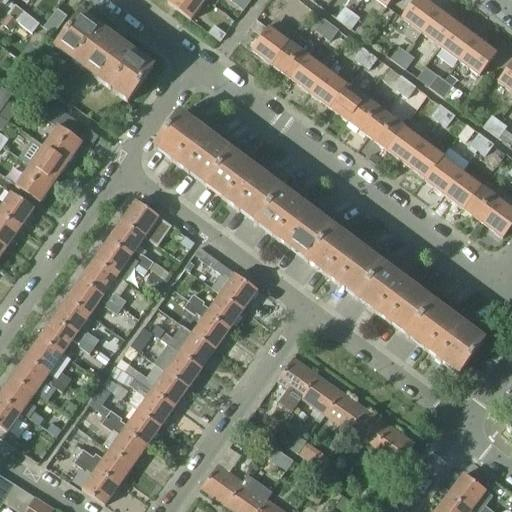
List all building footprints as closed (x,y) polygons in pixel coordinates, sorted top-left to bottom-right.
[(0,0),(0,9),(19,24),(18,25),(32,36),(39,26),(9,2),(10,0),(0,0)] [(195,24),(209,4),(203,0),(175,0),(171,7),(195,24)] [(243,12),(249,4),(243,0),(233,0),(232,3),(243,12)] [(393,0),(374,0),(387,9),(393,0)] [(416,0),(401,20),(410,26),(403,37),(414,45),(421,35),(439,11),(423,0),(416,0)] [(343,26),(352,14),(345,8),(336,20),(343,26)] [(0,9),(0,23),(12,33),(18,25),(19,24),(0,9)] [(54,36),(67,17),(57,10),(43,29),(54,36)] [(439,11),(421,35),(440,49),(458,25),(439,11)] [(154,68),(110,35),(81,14),(55,50),(128,103),(154,68)] [(360,19),(352,14),(343,26),(351,31),(360,19)] [(321,38),(330,26),(322,20),(313,32),(321,38)] [(251,51),(271,66),(288,43),(269,28),(267,30),(256,21),(250,29),(262,37),(251,51)] [(477,40),(458,25),(440,49),(460,63),(477,40)] [(330,26),(321,38),(329,44),(338,32),(330,26)] [(214,27),(209,34),(208,35),(220,43),(225,35),(214,27)] [(271,66),(290,80),(307,57),(313,48),(294,34),(288,43),(271,66)] [(477,40),(460,63),(479,78),(497,54),(477,40)] [(397,66),(407,54),(399,48),(390,60),(397,66)] [(354,61),(361,66),(370,55),(362,49),(354,61)] [(414,60),(407,54),(397,66),(405,72),(414,60)] [(369,72),(377,61),(377,60),(370,55),(361,66),(369,72)] [(290,80),(309,94),(327,71),(307,57),(290,80)] [(511,94),(511,65),(498,84),(511,94)] [(329,109),(346,85),(327,71),(309,94),(329,109)] [(392,90),(399,95),(408,83),(401,77),(392,90)] [(436,94),(445,83),(437,77),(428,89),(436,94)] [(408,83),(399,95),(407,100),(416,89),(408,83)] [(452,88),(445,83),(436,94),(443,100),(452,88)] [(329,109),(348,123),(365,100),(346,85),(329,109)] [(0,113),(13,95),(0,88),(0,113)] [(367,137),(384,114),(365,100),(348,123),(367,137)] [(431,118),(438,124),(447,112),(440,106),(431,118)] [(58,128),(45,147),(69,164),(82,145),(74,139),(83,127),(54,107),(45,119),(58,128)] [(447,112),(438,124),(446,129),(455,117),(447,112)] [(367,137),(386,152),(404,128),(384,114),(367,137)] [(201,130),(180,115),(154,150),(205,188),(231,153),(211,138),(205,128),(201,130)] [(490,135),(499,123),(492,117),(483,129),(490,135)] [(506,128),(499,123),(490,135),(498,140),(506,128)] [(466,127),(458,139),(466,145),(474,133),(466,127)] [(406,166),(423,143),(404,128),(386,152),(406,166)] [(0,146),(3,148),(11,136),(2,130),(0,133),(0,146)] [(469,147),(477,152),(486,140),(478,135),(469,147)] [(485,158),(493,147),(494,146),(486,140),(477,152),(485,158)] [(406,166),(425,180),(443,160),(444,158),(423,143),(406,166)] [(55,184),(69,164),(45,147),(31,167),(55,184)] [(231,153),(205,188),(255,226),(282,190),(261,175),(256,166),(251,168),(231,153)] [(443,160),(425,180),(424,182),(445,197),(462,174),(443,160)] [(55,184),(31,167),(17,187),(41,204),(55,184)] [(471,181),(462,174),(445,197),(464,212),(481,189),(481,188),(488,178),(479,171),(471,181)] [(481,189),(464,212),(483,226),(500,203),(481,189)] [(282,190),(255,226),(306,263),(332,228),(312,213),(306,203),(302,206),(282,190)] [(11,195),(0,211),(0,213),(21,229),(34,210),(11,195)] [(136,203),(123,223),(145,238),(145,239),(158,249),(160,246),(158,244),(170,226),(136,203)] [(511,227),(511,211),(500,203),(483,226),(503,240),(511,227)] [(0,243),(7,249),(21,229),(0,213),(0,243)] [(123,223),(109,242),(131,258),(138,262),(149,270),(153,264),(142,256),(141,257),(135,253),(145,239),(145,238),(123,223)] [(362,251),(356,241),(352,243),(332,228),(306,263),(357,301),(383,266),(362,251)] [(109,242),(95,262),(118,278),(125,283),(133,270),(132,270),(138,262),(131,258),(109,242)] [(205,254),(200,261),(211,270),(220,277),(223,279),(229,271),(217,262),(205,254)] [(95,262),(82,282),(104,297),(118,278),(95,262)] [(138,262),(132,270),(133,270),(144,278),(149,270),(138,262)] [(190,264),(185,270),(190,273),(194,267),(190,264)] [(413,288),(407,279),(403,281),(383,266),(357,301),(407,339),(433,304),(413,288)] [(220,277),(212,289),(221,296),(244,311),(253,299),(257,293),(258,292),(235,276),(229,271),(223,279),(220,277)] [(82,282),(68,301),(90,317),(100,303),(106,307),(105,309),(117,317),(122,310),(110,301),(104,297),(82,282)] [(177,295),(188,303),(189,302),(200,311),(205,304),(182,288),(177,295)] [(114,295),(110,301),(122,310),(126,303),(116,296),(114,295)] [(221,296),(208,315),(230,331),(244,311),(221,296)] [(68,301),(54,321),(94,349),(99,342),(87,334),(86,336),(80,332),(90,317),(68,301)] [(189,302),(188,303),(183,310),(195,318),(200,311),(189,302)] [(433,304),(407,339),(458,377),(484,342),(463,326),(458,316),(454,319),(433,304)] [(208,315),(194,335),(216,351),(230,331),(208,315)] [(54,321),(40,341),(63,356),(71,362),(80,349),(91,356),(95,350),(94,349),(54,321)] [(157,327),(151,335),(153,337),(159,341),(165,333),(157,327)] [(177,343),(173,350),(180,355),(202,371),(210,360),(216,351),(194,335),(182,327),(173,340),(177,343)] [(143,330),(137,338),(147,345),(153,337),(151,335),(143,330)] [(166,335),(161,342),(168,347),(173,350),(177,343),(173,340),(166,335)] [(28,359),(27,360),(67,388),(72,382),(62,375),(71,362),(63,356),(40,341),(28,359)] [(168,347),(154,366),(157,368),(166,374),(189,390),(202,371),(180,355),(173,350),(168,347)] [(27,360),(13,380),(35,396),(46,381),(52,385),(50,387),(62,395),(67,388),(27,360)] [(301,400),(316,379),(309,375),(308,376),(305,374),(307,371),(292,361),(276,383),(301,400)] [(125,365),(120,371),(175,409),(189,390),(166,374),(157,368),(157,369),(155,372),(154,372),(149,378),(150,379),(148,381),(128,368),(125,365)] [(120,371),(115,378),(129,388),(139,395),(147,401),(138,413),(161,429),(175,409),(120,371)] [(325,418),(340,396),(333,392),(332,393),(329,391),(331,387),(317,377),(316,379),(301,400),(325,418)] [(13,380),(0,397),(0,400),(21,415),(39,427),(44,421),(33,413),(36,409),(29,405),(35,396),(13,380)] [(349,435),(364,413),(357,409),(356,410),(353,408),(356,405),(341,394),(340,396),(325,418),(349,435)] [(0,440),(2,442),(21,415),(0,400),(0,440)] [(75,410),(67,405),(61,413),(69,419),(75,410)] [(98,407),(95,411),(106,419),(111,413),(102,407),(98,407)] [(373,452),(388,431),(382,426),(380,427),(377,425),(380,422),(365,412),(364,413),(349,435),(373,452)] [(106,419),(106,420),(117,428),(120,423),(122,421),(111,413),(106,419)] [(120,423),(117,428),(124,433),(147,448),(161,429),(138,413),(128,428),(120,423)] [(106,420),(101,426),(113,434),(117,428),(106,420)] [(500,437),(511,446),(511,425),(511,424),(500,437)] [(51,426),(46,433),(56,439),(61,433),(51,426)] [(264,434),(273,440),(279,432),(270,426),(264,434)] [(390,429),(388,431),(373,452),(398,469),(399,469),(415,447),(414,446),(412,448),(406,443),(404,444),(401,442),(404,439),(390,429)] [(248,430),(243,438),(261,450),(266,443),(248,430)] [(124,433),(110,452),(133,468),(147,448),(124,433)] [(307,444),(298,438),(289,451),(297,457),(306,444),(307,444)] [(318,453),(306,444),(297,457),(309,466),(318,453)] [(276,466),(283,456),(269,446),(262,456),(276,466)] [(79,450),(74,456),(78,459),(89,467),(96,472),(119,488),(133,468),(110,452),(103,462),(96,456),(93,459),(79,450)] [(78,459),(74,465),(85,473),(89,467),(78,459)] [(329,464),(323,473),(338,483),(344,474),(329,464)] [(215,495),(212,498),(227,508),(228,506),(243,486),(217,467),(201,490),(202,491),(203,489),(210,494),(212,492),(215,495)] [(96,472),(82,492),(105,508),(119,488),(96,472)] [(0,509),(3,505),(15,486),(0,476),(0,509)] [(469,511),(489,511),(485,508),(493,498),(465,476),(464,477),(449,496),(469,511)] [(243,486),(228,506),(235,511),(236,509),(239,511),(259,511),(267,502),(272,494),(248,477),(243,485),(243,486)] [(329,490),(319,483),(307,499),(317,507),(329,490)] [(15,486),(3,505),(14,511),(26,511),(35,499),(15,486)] [(304,488),(300,494),(305,498),(309,492),(304,488)] [(469,511),(449,496),(437,511),(469,511)] [(343,498),(336,509),(340,511),(344,511),(351,503),(343,498)] [(53,511),(54,511),(35,499),(26,511),(53,511)] [(281,511),(267,502),(259,511),(281,511)]
